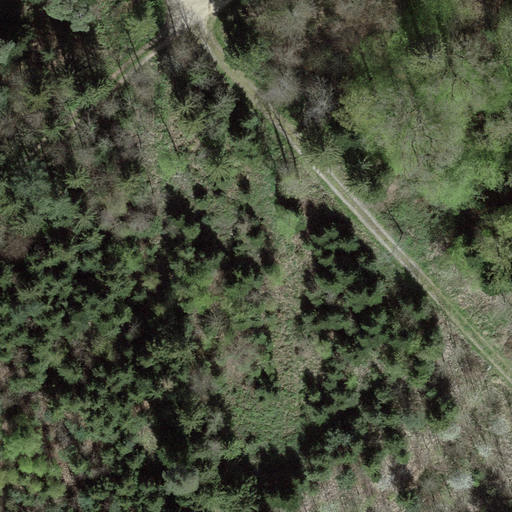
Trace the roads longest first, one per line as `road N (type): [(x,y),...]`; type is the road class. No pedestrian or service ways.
road 1 (track): [(511,376),(334,176),(178,23)]
road 2 (track): [(178,23),(0,185)]
